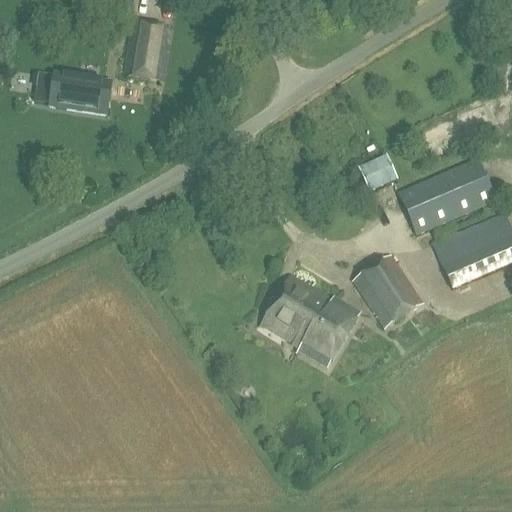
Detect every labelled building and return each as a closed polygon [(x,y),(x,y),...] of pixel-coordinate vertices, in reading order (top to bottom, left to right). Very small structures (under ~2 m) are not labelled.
[(163,84),(172,31),(132,25),(124,78),(163,84)] [(106,117),(110,86),(54,78),(49,108),(106,117)] [(416,238),(496,203),(477,161),(397,196),(416,238)] [(362,174),(369,190),(394,179),(388,164),(362,174)] [(452,293),(511,267),(511,231),(504,215),(432,246),(452,293)] [(391,258),(353,283),(385,331),(423,306),(391,258)] [(290,279),(260,328),(261,329),(262,327),(293,346),(294,344),(301,348),(297,354),(327,371),(360,316),(333,301),(332,302),(290,279)]
